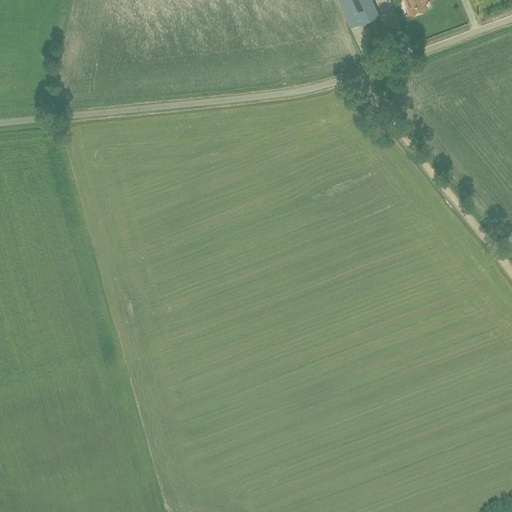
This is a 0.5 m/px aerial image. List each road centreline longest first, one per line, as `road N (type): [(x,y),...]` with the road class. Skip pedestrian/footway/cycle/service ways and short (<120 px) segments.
road 1 (unclassified): [(0,123),(307,90),(511,19)]
road 2 (track): [(511,274),(362,73)]
